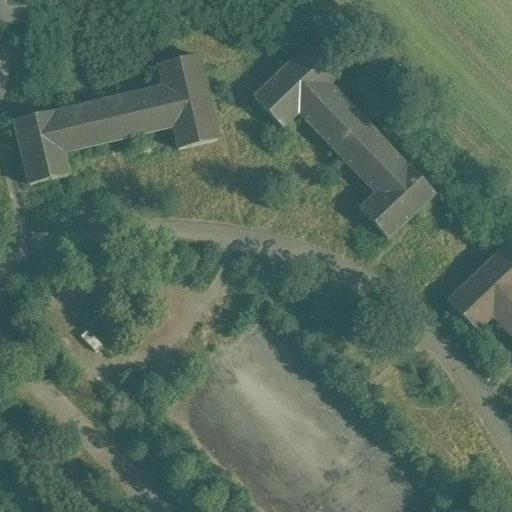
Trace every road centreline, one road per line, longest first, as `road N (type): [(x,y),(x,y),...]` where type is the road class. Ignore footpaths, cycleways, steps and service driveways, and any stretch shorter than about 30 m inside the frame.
road 1 (residential): [(0,259),(86,235),(187,228),(341,268),(380,288),(433,335),(511,451)]
road 2 (residential): [(0,346),(160,511)]
road 3 (track): [(101,511),(0,407)]
